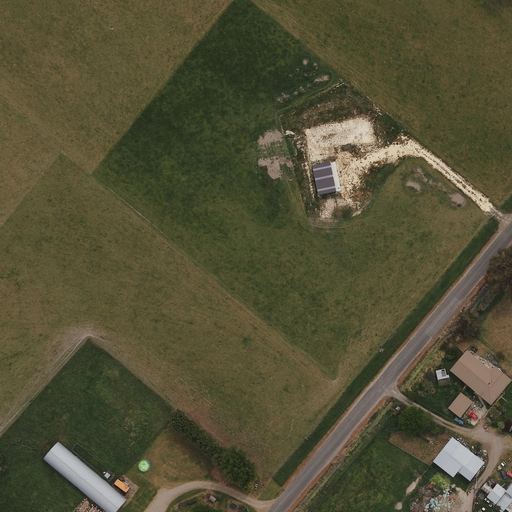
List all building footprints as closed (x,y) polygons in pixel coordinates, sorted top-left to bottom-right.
[(490,367),(467,347),(450,368),(491,404),(511,380),(493,364),(490,367)] [(448,368),(436,370),(438,385),(450,383),(448,368)] [(473,401),(461,391),(448,407),(461,417),(473,401)] [(485,462),(453,436),(434,460),(453,476),(458,470),(470,480),(485,462)] [(115,511),(126,499),(58,441),(44,457),(108,511),(115,511)] [(488,494),(487,496),(503,510),(505,508),(510,511),(511,511),(511,496),(511,495),(511,483),(506,490),(498,483),(493,488),(486,482),(481,488),(488,494)]
